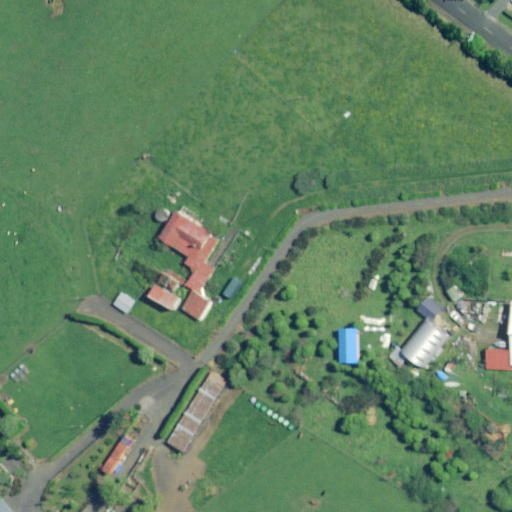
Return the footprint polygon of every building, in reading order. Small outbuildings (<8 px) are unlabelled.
[(202,290),(215,268),(208,263),(222,240),(180,212),(163,238),(191,258),(187,264),(195,269),(185,286),(196,292),(184,310),(201,321),(215,298),(202,290)] [(185,278),(170,267),(160,281),(174,292),(185,278)] [(182,298),(158,285),(152,299),(175,311),(182,298)] [(136,301),(123,293),(115,305),(128,314),(136,301)] [(436,325),(428,318),(401,350),(396,346),(388,355),(401,366),(398,370),(411,380),(453,330),(441,320),(436,325)] [(229,381),(213,371),(169,442),(185,452),(229,381)] [(15,511),(4,499),(0,501),(0,511),(15,511)]
